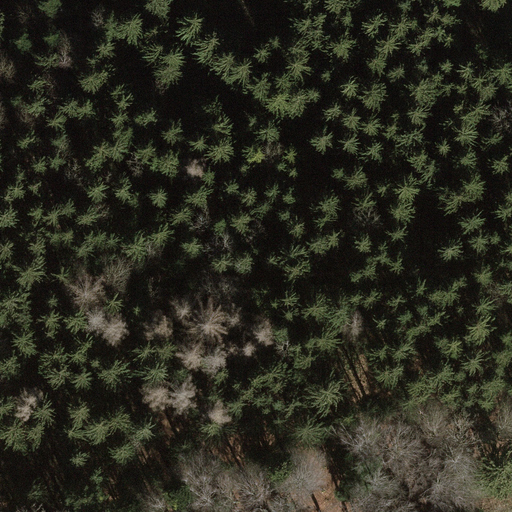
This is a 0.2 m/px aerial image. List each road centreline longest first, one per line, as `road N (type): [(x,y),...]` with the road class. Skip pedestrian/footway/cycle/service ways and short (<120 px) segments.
road 1 (track): [(301,428),(0,391)]
road 2 (track): [(240,101),(345,167),(511,187)]
